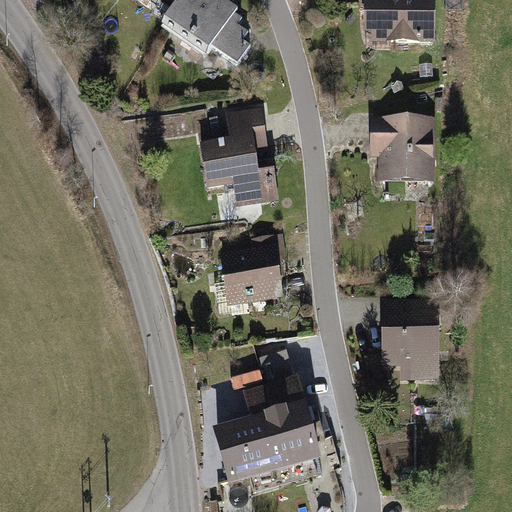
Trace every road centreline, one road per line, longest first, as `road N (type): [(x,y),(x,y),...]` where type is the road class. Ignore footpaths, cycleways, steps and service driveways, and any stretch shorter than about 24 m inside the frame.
road 1 (tertiary): [(0,6),(98,166),(140,273),(169,386),(184,498)]
road 2 (residential): [(364,511),(367,490),(322,297),(309,113),(272,0)]
